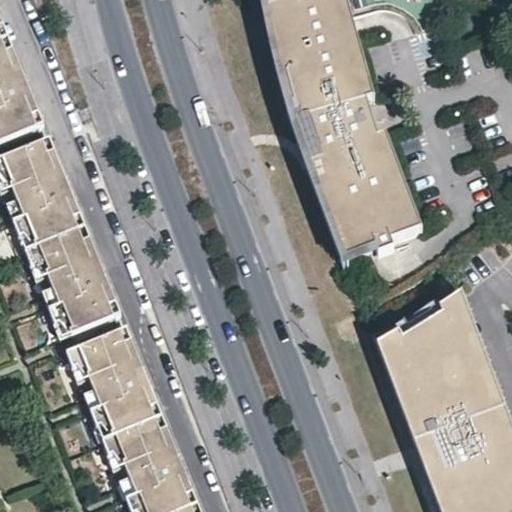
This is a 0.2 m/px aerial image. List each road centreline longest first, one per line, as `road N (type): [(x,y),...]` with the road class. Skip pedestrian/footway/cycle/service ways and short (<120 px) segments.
road 1 (residential): [(9,0),(216,511)]
road 2 (primary): [(346,511),(155,0)]
road 3 (primary): [(104,0),(125,88),(290,511)]
